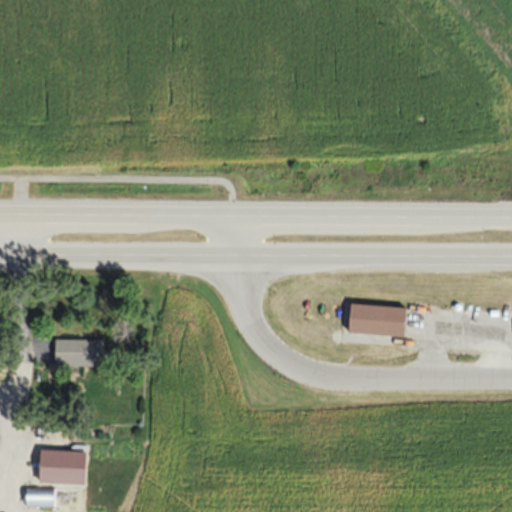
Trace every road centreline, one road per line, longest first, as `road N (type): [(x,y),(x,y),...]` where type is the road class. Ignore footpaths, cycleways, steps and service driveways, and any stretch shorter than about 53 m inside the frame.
road 1 (trunk): [(511,214),(0,209)]
road 2 (trunk): [(0,258),(511,258)]
road 3 (residential): [(231,213),(234,260),(264,349),(293,371),(381,387),(511,383)]
